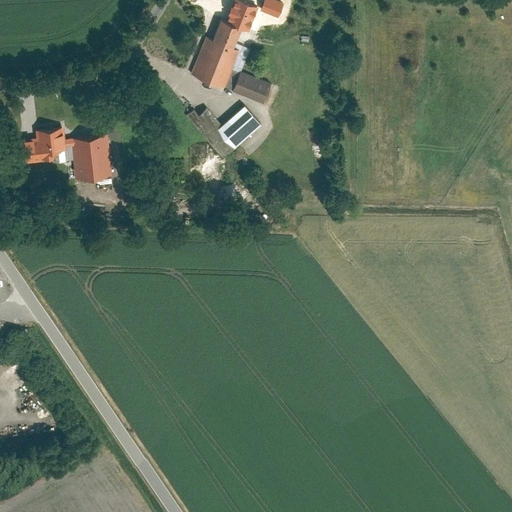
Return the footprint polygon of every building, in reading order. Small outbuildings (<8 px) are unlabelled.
[(238,49),(232,46),(240,27),(219,19),(212,38),(204,36),(189,74),(223,87),(238,49)] [(240,69),(232,89),(262,102),(270,82),(240,69)] [(191,109),(185,114),(221,157),(260,125),(243,105),(220,125),(206,108),(197,115),(191,109)] [(36,129),(38,150),(62,147),(60,127),(36,129)] [(107,133),(69,137),(73,178),(111,174),(107,133)]
